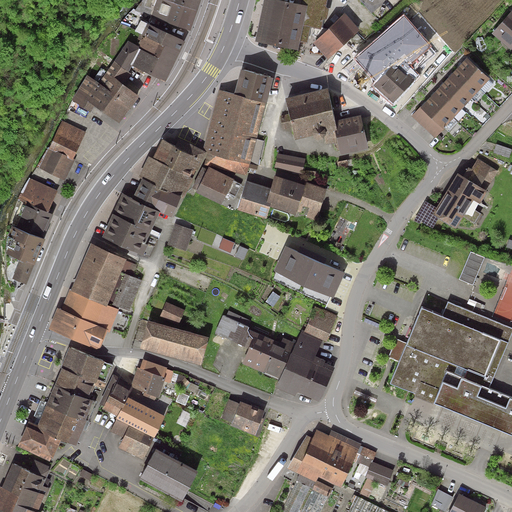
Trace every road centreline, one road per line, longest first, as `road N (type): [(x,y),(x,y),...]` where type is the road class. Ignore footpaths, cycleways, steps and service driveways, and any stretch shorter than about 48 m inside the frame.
road 1 (primary): [(226,41),(204,80),(97,196),(36,330)]
road 2 (residential): [(305,415),(155,355),(98,350),(36,330)]
road 3 (residential): [(443,167),(362,279),(332,412)]
road 4 (residential): [(226,41),(355,94),(443,167)]
road 5 (residential): [(511,498),(345,428),(332,412)]
